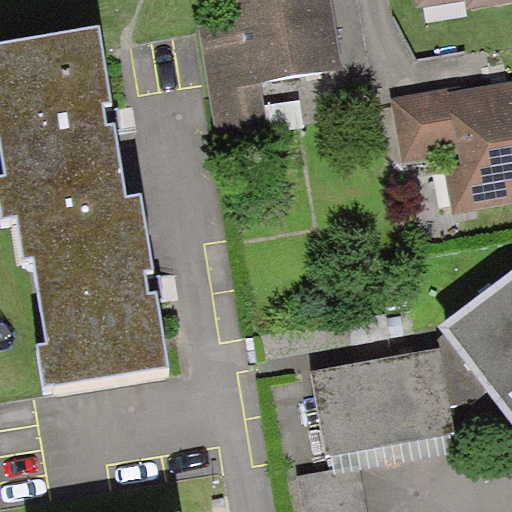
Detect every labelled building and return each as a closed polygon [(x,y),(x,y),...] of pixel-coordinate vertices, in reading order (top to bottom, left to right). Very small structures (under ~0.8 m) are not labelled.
[(336,15),(333,0),(227,0),(231,19),(198,25),(218,147),(272,138),(262,83),(345,69),(336,15)] [(468,8),(511,1),(511,0),(417,0),(419,9),(467,2),(468,8)] [(97,35),(0,50),(0,133),(8,181),(0,182),(0,198),(4,224),(18,221),(25,262),(37,260),(51,347),(38,349),(45,393),(168,373),(153,286),(140,202),(125,204),(111,118),(97,35)] [(393,95),(403,160),(464,151),(466,165),(447,168),(453,212),(511,202),(511,83),(503,85),(453,93),(452,86),(393,95)] [(511,277),(444,330),(451,336),(490,391),(511,419),(511,277)] [(388,316),(349,322),(356,364),(394,357),(388,316)] [(460,436),(455,408),(475,402),(490,391),(451,336),(440,338),(443,350),(394,357),(356,364),(314,371),(330,455),(447,438),(460,436)] [(371,511),(362,465),(300,477),(306,511),(371,511)]
